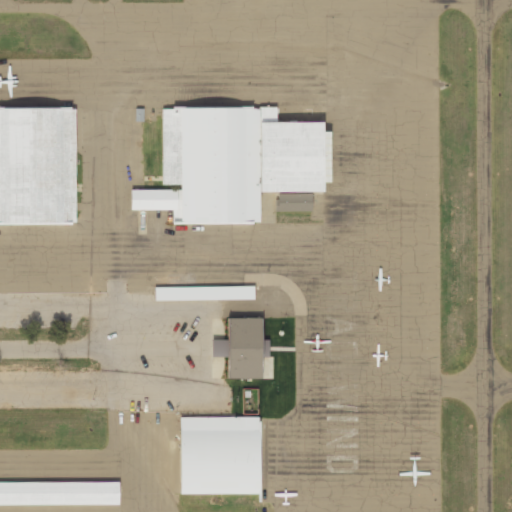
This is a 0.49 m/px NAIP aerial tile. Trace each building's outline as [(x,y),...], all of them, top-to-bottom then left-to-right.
[(162,109),(261,108),(261,223),(183,223),(183,211),(132,211),(132,191),(183,190),(183,185),(162,185),(162,109)] [(0,109),(77,109),(77,224),(0,224),(0,109)] [(263,124),(327,123),(328,193),(263,194),(263,124)] [(312,211),(311,193),(276,193),(276,212),(312,211)] [(253,286),(154,287),(155,300),(253,299),(253,286)] [(213,340),(213,356),(229,356),(229,379),(262,378),(262,317),(230,318),(231,340),(213,340)] [(261,356),(268,357),(269,340),(261,339),(261,356)] [(182,418),(263,418),(263,495),(182,495),(182,418)] [(0,483),(121,483),(121,506),(0,506),(0,483)]
